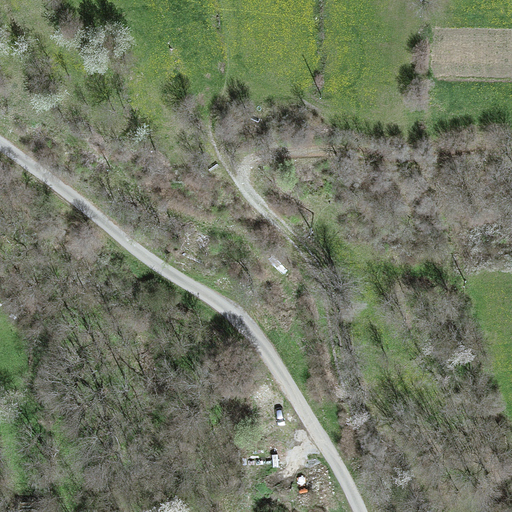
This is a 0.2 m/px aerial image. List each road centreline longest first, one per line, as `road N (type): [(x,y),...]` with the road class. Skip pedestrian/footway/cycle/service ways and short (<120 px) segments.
road 1 (track): [(511,149),(313,151),(246,166),(248,191),(319,271),(376,511)]
road 2 (residential): [(358,511),(261,340),(0,144)]
